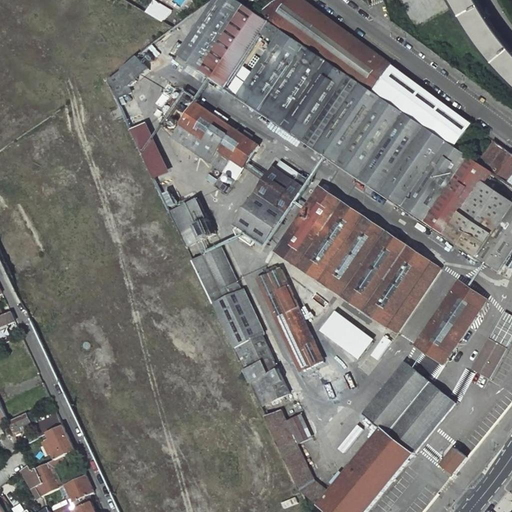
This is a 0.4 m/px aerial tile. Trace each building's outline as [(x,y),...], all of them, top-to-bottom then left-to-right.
[(499,270),(511,251),(511,184),(508,182),(490,170),(479,163),(456,147),(375,92),(261,15),(252,9),(248,7),(244,5),(237,0),(218,0),(181,56),(227,87),(261,37),(265,40),(239,80),(248,86),(241,96),(472,252),(469,257),(476,261),(479,256),(499,270)] [(303,0),(283,0),(261,15),(375,92),(456,147),(457,146),(459,144),(472,124),(394,67),(303,0)] [(268,0),(264,3),(268,9),(280,0),(268,0)] [(484,9),(479,0),(451,0),(464,20),(470,30),(484,49),(494,63),(501,72),(508,81),(511,84),(511,48),(509,45),(504,38),(492,19),(484,9)] [(155,1),(147,12),(163,22),(172,12),(155,1)] [(174,29),(152,46),(155,48),(173,59),(200,18),(194,13),(174,29)] [(110,82),(160,187),(174,181),(130,88),(151,71),(139,57),(110,82)] [(260,147),(197,104),(175,138),(215,165),(225,172),(237,180),(260,147)] [(495,141),(479,163),(490,170),(506,149),(495,141)] [(511,153),(506,149),(490,170),(508,182),(511,177),(511,153)] [(253,202),(237,224),(240,227),(237,231),(239,236),(254,246),(259,239),(267,244),(310,180),(279,159),(273,168),(275,169),(264,186),(258,182),(248,198),(253,202)] [(210,171),(221,178),(225,172),(215,165),(210,171)] [(13,174),(6,178),(9,183),(16,179),(13,174)] [(322,188),(279,252),(296,264),(295,267),(304,273),(305,271),(339,294),(335,300),(346,307),(350,300),(399,333),(442,269),(322,188)] [(168,204),(188,248),(216,235),(196,193),(182,198),(168,204)] [(222,249),(195,262),(195,264),(215,304),(236,349),(242,362),(246,369),(249,376),(251,381),(259,398),(263,407),(283,398),(286,405),(298,399),(295,392),(297,392),(287,371),(281,373),(263,336),(266,334),(245,291),(243,292),(222,249)] [(260,280),(302,371),(324,360),(282,270),(276,273),(272,275),(260,280)] [(461,282),(418,346),(444,364),(488,300),(461,282)] [(363,359),(378,339),(339,310),(324,330),(363,359)] [(511,315),(506,312),(474,369),(490,378),(511,339),(511,315)] [(0,318),(0,329),(17,321),(13,313),(12,313),(5,316),(0,318)] [(283,411),(268,418),(277,436),(304,494),(326,511),(368,511),(457,404),(407,363),(353,430),(361,438),(343,463),(352,470),(332,494),(315,481),(283,411)] [(348,363),(319,377),(328,397),(357,384),(348,363)] [(0,401),(0,424),(8,419),(3,409),(2,405),(0,401)] [(8,407),(3,409),(8,419),(10,422),(28,414),(23,404),(9,410),(8,407)] [(28,414),(10,422),(15,432),(26,428),(28,431),(34,428),(28,414)] [(59,414),(40,423),(37,429),(41,437),(43,436),(50,433),(65,426),(59,414)] [(303,415),(290,422),(300,444),(313,438),(303,415)] [(46,443),(52,454),(54,453),(57,460),(60,459),(77,451),(65,426),(50,433),(53,440),(46,443)] [(50,433),(43,436),(46,443),(53,440),(50,433)] [(27,437),(18,440),(21,446),(29,443),(27,437)] [(447,458),(442,464),(456,475),(469,458),(450,444),(441,454),(447,458)] [(63,464),(60,459),(57,460),(33,471),(31,466),(23,471),(31,485),(34,483),(36,488),(37,487),(42,498),(44,497),(67,485),(88,476),(84,469),(64,478),(66,482),(59,485),(51,470),(63,464)] [(96,493),(88,476),(67,485),(74,501),(67,504),(68,506),(59,511),(58,509),(52,511),(73,511),(78,510),(76,506),(91,498),(90,495),(96,493)] [(98,511),(94,502),(78,510),(73,511),(98,511)]
